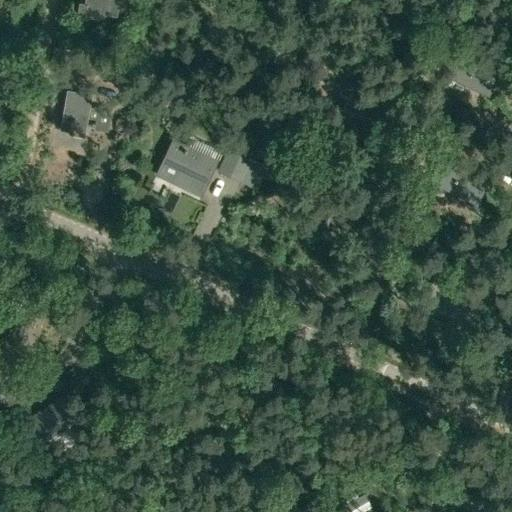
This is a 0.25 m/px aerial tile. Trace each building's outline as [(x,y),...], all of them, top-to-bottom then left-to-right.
[(80,4),(78,16),(99,19),(100,15),(117,17),(119,0),(86,0),(85,5),(80,4)] [(59,47),(56,65),(67,67),(70,49),(59,47)] [(461,59),(452,77),(453,78),(453,77),(487,93),(487,94),(488,94),(497,76),(496,76),(497,73),(492,70),(490,74),(461,60),(462,59),(461,59)] [(68,90),(61,129),(69,130),(69,132),(72,134),(84,136),(87,117),(97,119),(96,125),(108,127),(111,111),(89,107),(91,98),(81,96),(81,93),(68,90)] [(172,142),(156,174),(201,195),(216,163),(172,142)] [(226,149),(217,169),(241,179),(250,160),(253,154),(240,148),(238,154),(226,149)] [(443,172),(437,184),(438,184),(438,183),(476,202),(475,202),(476,203),(487,181),(486,181),(485,182),(448,163),(447,162),(445,167),(443,166),(441,171),(443,172)] [(436,279),(425,302),(443,311),(447,303),(468,314),(470,309),(471,310),(473,305),(472,305),(478,292),(461,284),(459,290),(436,279)] [(5,305),(0,318),(0,330),(18,338),(35,295),(32,293),(32,292),(23,288),(22,290),(9,285),(2,303),(5,305)] [(42,294),(54,299),(57,291),(46,286),(42,294)] [(84,358),(102,354),(98,338),(80,343),(84,358)] [(123,347),(110,372),(145,391),(156,370),(136,359),(138,355),(123,347)] [(64,397),(28,420),(43,442),(78,419),(64,397)] [(365,493),(348,503),(353,511),(360,511),(372,505),(365,493)]
